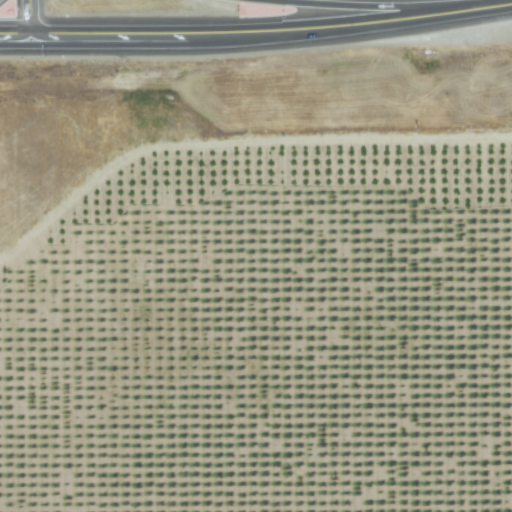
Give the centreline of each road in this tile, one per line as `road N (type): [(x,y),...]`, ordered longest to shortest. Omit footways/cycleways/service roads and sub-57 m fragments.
road 1 (primary): [(0,36),(280,31),(511,0)]
road 2 (primary): [(456,9),(299,0)]
